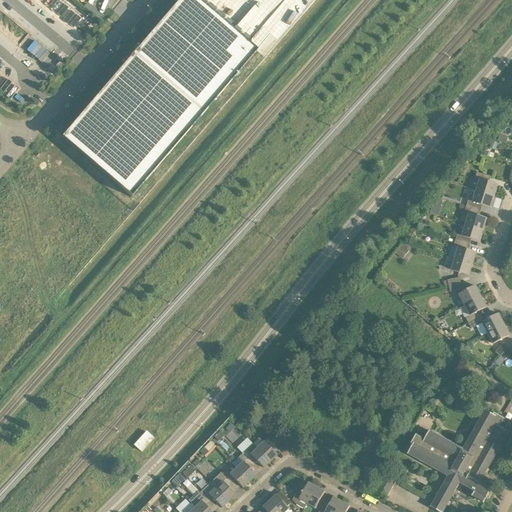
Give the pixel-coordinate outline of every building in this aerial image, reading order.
[(181,0),(61,138),(130,198),(257,53),(196,0),(181,0)] [(27,49),(47,68),(57,56),(37,38),(27,49)] [(498,141),(506,143),(508,137),(501,134),(498,141)] [(475,191),(494,197),(497,186),(486,183),(488,177),(476,173),(474,179),(479,180),(475,191)] [(494,197),(475,191),(472,203),(467,201),(466,206),(478,211),(479,205),(490,209),(494,197)] [(486,220),(476,217),(478,211),(466,206),(464,211),(464,212),(468,214),(465,225),(483,231),(486,220)] [(457,235),(455,241),(467,244),(469,239),(479,242),(483,231),(465,225),(461,236),(457,235)] [(409,231),(410,232),(413,234),(417,229),(414,226),(413,226),(409,231)] [(476,254),(465,250),(467,244),(455,241),(453,246),(458,248),(454,259),(472,265),(476,254)] [(409,252),(401,246),(395,254),(402,260),(409,252)] [(454,259),(450,271),(469,276),(472,265),(454,259)] [(447,281),(448,287),(461,284),(459,279),(447,281)] [(462,290),(461,284),(448,287),(450,293),(462,290)] [(459,296),(464,306),(481,297),(475,287),(459,296)] [(486,308),(481,297),(464,306),(469,316),(465,318),(468,324),(479,318),(477,313),(486,308)] [(498,315),(482,323),(482,324),(487,334),(504,325),(498,315)] [(482,323),(479,318),(468,324),(470,327),(471,330),(477,327),(482,324),(482,323)] [(509,336),(504,325),(487,334),(493,344),(509,336)] [(499,357),(507,347),(503,343),(495,353),(499,357)] [(511,351),(507,347),(499,357),(504,361),(511,351)] [(493,485),(489,483),(482,479),(508,432),(500,428),(504,419),(494,413),(493,415),(484,410),(463,449),(429,430),(424,440),(416,435),(410,446),(412,447),(407,455),(410,456),(447,477),(430,508),(437,511),(443,511),(459,483),(474,492),(471,497),(483,503),(493,485)] [(225,429),(226,430),(229,433),(235,428),(234,427),(232,425),(230,423),(225,429)] [(224,436),(222,434),(222,433),(219,431),(214,437),(216,439),(218,441),(224,436)] [(134,446),(141,452),(153,439),(146,432),(134,446)] [(262,468),(269,462),(256,449),(247,438),(236,448),(242,454),(250,463),(253,459),(262,468)] [(256,449),(269,462),(276,455),(274,453),(278,449),(271,442),(267,438),(256,449)] [(231,464),(232,465),(248,482),(255,476),(246,466),(250,463),(242,454),(231,464)] [(195,467),(197,466),(200,462),(198,459),(197,459),(192,463),(193,464),(195,467)] [(248,482),(232,465),(222,474),(220,473),(229,482),(233,479),(242,488),(248,482)] [(191,474),(187,469),(183,473),(188,478),(191,474)] [(229,482),(220,473),(210,483),(228,502),(234,495),(225,486),(229,482)] [(180,474),(175,478),(180,484),(185,479),(180,474)] [(384,476),(378,486),(376,491),(387,497),(395,483),(384,476)] [(228,502),(210,483),(199,493),(208,502),(212,499),(221,508),(228,502)] [(308,483),(303,492),(299,490),(292,501),(294,502),(294,503),(295,503),(295,504),(296,505),(296,506),(304,510),(307,504),(316,488),(308,483)] [(319,511),(322,506),(318,504),(324,492),(316,488),(307,504),(319,511)] [(162,495),(167,499),(172,495),(167,490),(162,495)] [(208,502),(199,493),(198,491),(188,501),(191,504),(190,504),(197,511),(210,511),(204,506),(208,502)] [(276,495),(270,501),(279,511),(285,511),(289,509),(287,507),(291,503),(287,499),(283,502),(276,495)] [(319,511),(335,511),(341,502),(333,497),(327,509),(322,506),(319,511)] [(279,511),(270,501),(263,508),(266,511),(279,511)] [(346,511),(349,507),(341,502),(335,511),(346,511)]
